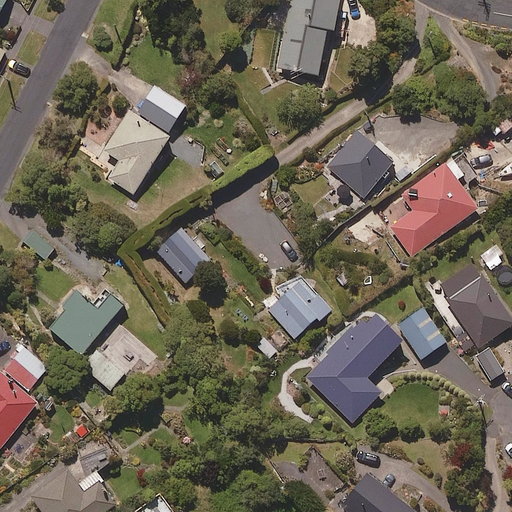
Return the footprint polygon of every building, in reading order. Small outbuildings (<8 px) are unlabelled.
[(0,0),(0,17),(9,0),(0,0)] [(341,0),(290,0),(275,71),(318,80),(328,35),(333,37),(341,0)] [(186,112),(156,89),(138,114),(168,136),(186,112)] [(170,143),(130,117),(105,155),(120,164),(108,181),(134,198),(170,143)] [(394,165),(359,132),(329,166),(364,198),(394,165)] [(464,161),(455,167),(449,171),(448,169),(410,195),(420,210),(391,229),(411,258),(478,213),(463,191),(478,181),(464,161)] [(55,251),(32,232),(23,244),(45,262),(55,251)] [(182,232),(157,255),(184,286),(209,263),(182,232)] [(483,286),(473,270),(440,292),(465,330),(456,336),(465,350),(475,344),(480,351),(511,330),(511,321),(487,283),(483,286)] [(304,283),(299,286),(295,281),(269,302),(274,307),(269,311),(295,342),(329,313),(304,283)] [(78,294),(64,310),(67,312),(51,329),(82,356),(124,307),(106,290),(92,306),(78,294)] [(402,344),(369,312),(306,374),(352,421),(381,392),(367,379),(402,344)] [(444,345),(421,312),(396,328),(419,362),(444,345)] [(265,338),(255,348),(269,361),(278,351),(265,338)] [(11,360),(14,363),(5,373),(28,393),(48,371),(22,348),(11,360)] [(505,374),(489,351),(476,360),(492,383),(505,374)] [(125,376),(97,353),(83,369),(111,393),(125,376)] [(0,451),(38,408),(0,376),(0,451)] [(113,466),(105,453),(80,467),(87,480),(113,466)] [(80,491),(69,476),(32,502),(39,511),(113,511),(117,509),(97,479),(80,491)] [(409,511),(368,479),(342,511),(409,511)] [(167,511),(160,500),(142,511),(167,511)]
